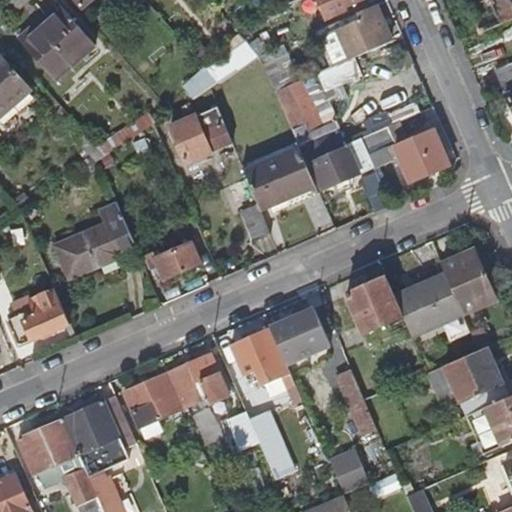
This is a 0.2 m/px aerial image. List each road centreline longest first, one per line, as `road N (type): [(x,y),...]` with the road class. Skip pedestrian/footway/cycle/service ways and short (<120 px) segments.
road 1 (residential): [(497,187),(0,409)]
road 2 (residential): [(415,0),(497,187)]
